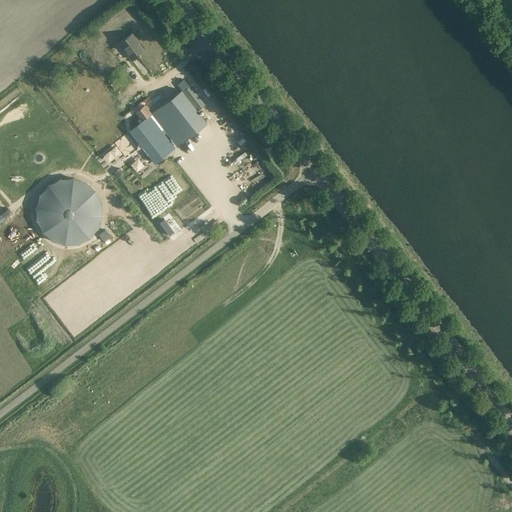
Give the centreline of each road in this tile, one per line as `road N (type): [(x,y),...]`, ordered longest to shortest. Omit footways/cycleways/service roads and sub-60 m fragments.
road 1 (unclassified): [(0,416),(316,172)]
road 2 (residential): [(511,428),(316,172)]
road 3 (residential): [(316,172),(176,0)]
